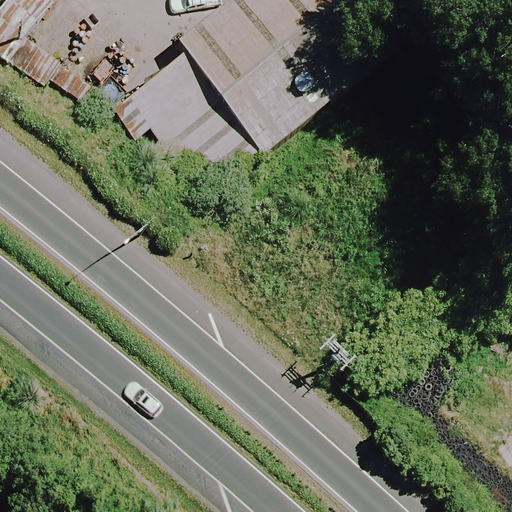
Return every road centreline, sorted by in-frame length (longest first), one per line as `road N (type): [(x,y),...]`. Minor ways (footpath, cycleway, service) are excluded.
road 1 (trunk): [(0,181),(385,511)]
road 2 (trunk): [(252,511),(0,303)]
